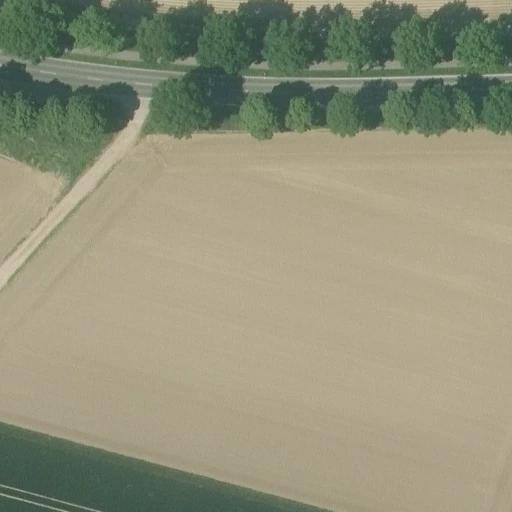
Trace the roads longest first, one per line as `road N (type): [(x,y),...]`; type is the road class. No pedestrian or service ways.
road 1 (tertiary): [(511,89),(306,93),(0,63)]
road 2 (track): [(0,278),(127,134),(153,83)]
